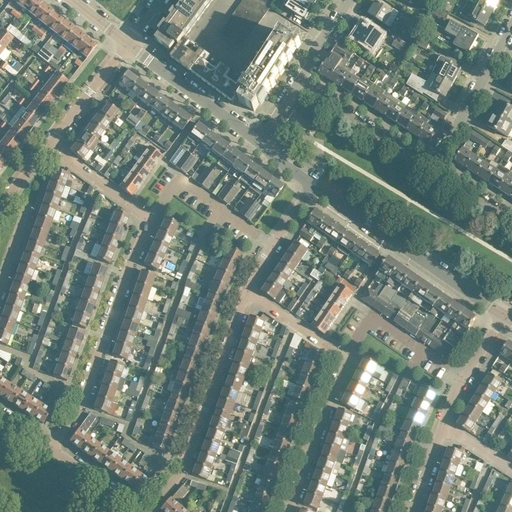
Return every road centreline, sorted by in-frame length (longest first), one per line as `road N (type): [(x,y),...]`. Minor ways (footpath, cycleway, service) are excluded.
road 1 (residential): [(50,449),(79,408),(148,221)]
road 2 (residential): [(147,511),(184,465),(248,292)]
road 3 (residential): [(505,312),(314,186)]
road 4 (residential): [(148,221),(178,180),(270,248)]
road 5 (residential): [(286,511),(345,359)]
road 6 (residential): [(259,141),(128,44)]
road 7 (residential): [(432,167),(511,26)]
road 8 (residential): [(432,167),(299,81)]
road 9 (residential): [(345,359),(373,318),(462,378)]
road 10 (residential): [(48,146),(128,44)]
road 11 (residential): [(148,221),(48,146)]
